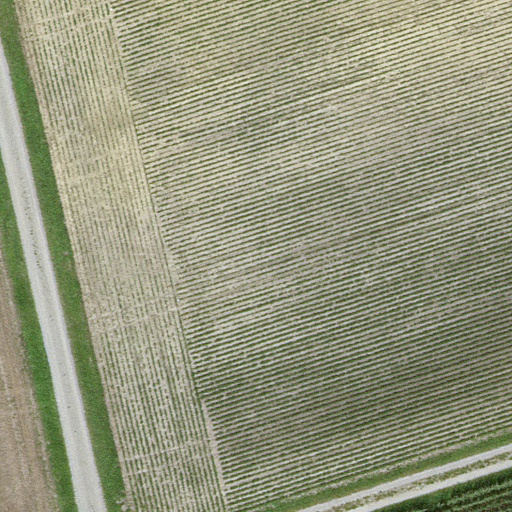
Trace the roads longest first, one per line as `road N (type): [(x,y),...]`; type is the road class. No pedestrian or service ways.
road 1 (track): [(107,511),(0,49)]
road 2 (track): [(511,460),(346,511)]
